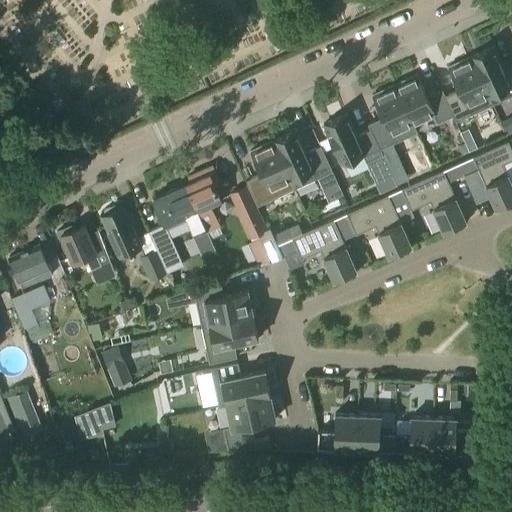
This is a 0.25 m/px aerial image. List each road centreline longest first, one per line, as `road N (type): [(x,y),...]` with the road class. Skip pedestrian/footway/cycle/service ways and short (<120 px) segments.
road 1 (unclassified): [(0,211),(473,0)]
road 2 (residential): [(467,238),(275,320)]
road 3 (residential): [(283,358),(467,365)]
